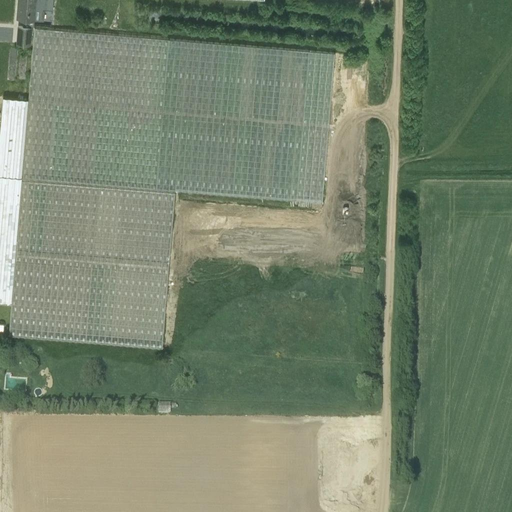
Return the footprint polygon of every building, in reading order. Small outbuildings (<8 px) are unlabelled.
[(19,18),(24,19),(35,20),(35,19),(43,20),(45,0),(41,0),(18,0),(18,1),(20,1),(19,18)] [(31,44),(32,27),(34,25),(24,24),(24,26),(18,26),(17,43),(31,44)] [(28,99),(3,97),(0,130),(0,174),(175,190),(297,200),(323,202),(335,52),(309,50),(35,27),(28,99)] [(162,347),(175,190),(0,174),(0,300),(12,301),(9,335),(162,347)] [(170,405),(158,405),(158,415),(171,415),(170,405)] [(0,477),(1,478),(1,487),(1,488),(3,489),(7,482),(7,474),(17,474),(17,463),(13,460),(13,456),(7,453),(7,447),(20,425),(20,435),(25,426),(32,426),(34,422),(44,423),(47,417),(43,415),(0,414),(0,477)]
